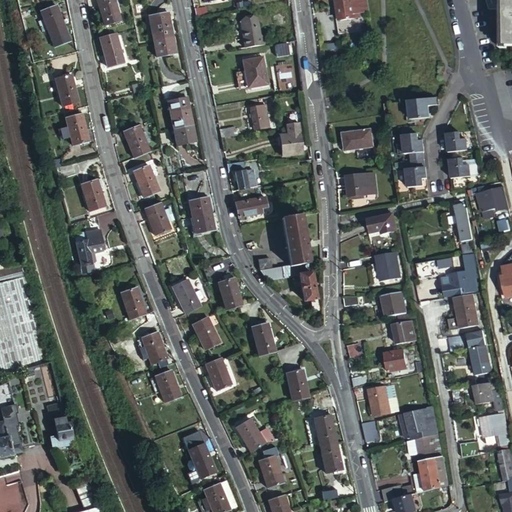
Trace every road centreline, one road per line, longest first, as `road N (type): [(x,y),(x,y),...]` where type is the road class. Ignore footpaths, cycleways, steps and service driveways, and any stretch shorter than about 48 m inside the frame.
road 1 (residential): [(77,0),(128,216),(251,511)]
road 2 (unclassified): [(185,0),(233,242),(253,281),(306,336)]
road 3 (residential): [(335,327),(331,188),(304,0)]
road 4 (residential): [(445,511),(458,504),(458,492),(425,308)]
road 5 (residential): [(477,42),(431,142),(441,197)]
road 6 (residential): [(511,244),(493,268),(492,287),(511,395)]
road 7 (residential): [(477,42),(511,191)]
road 8 (residential): [(371,511),(338,380)]
